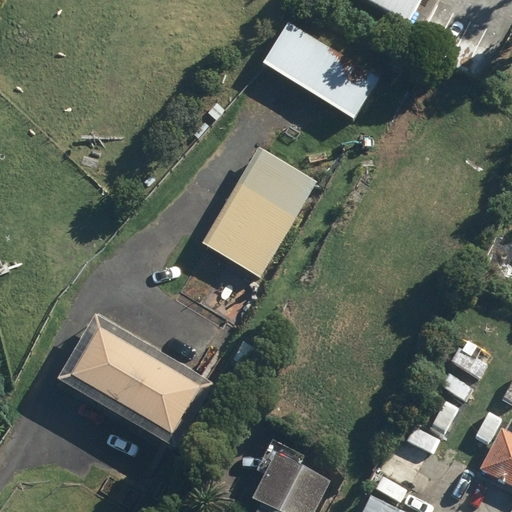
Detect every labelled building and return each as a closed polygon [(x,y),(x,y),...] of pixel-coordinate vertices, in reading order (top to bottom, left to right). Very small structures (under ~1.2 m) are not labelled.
[(356,0),(410,31),(428,0),(356,0)] [(497,48),(434,14),(416,48),(479,82),(497,48)] [(290,26),(265,65),(355,122),(380,83),(290,26)] [(320,186),(261,151),(203,247),(263,283),(320,186)] [(103,333),(68,390),(168,452),(204,395),(103,333)] [(339,405),(304,388),(289,418),(325,435),(339,405)] [(511,417),(482,472),(511,488),(511,417)] [(261,510),(260,511),(316,511),(329,487),(305,475),(312,461),(277,443),(246,503),(261,510)] [(404,511),(371,496),(363,511),(404,511)]
